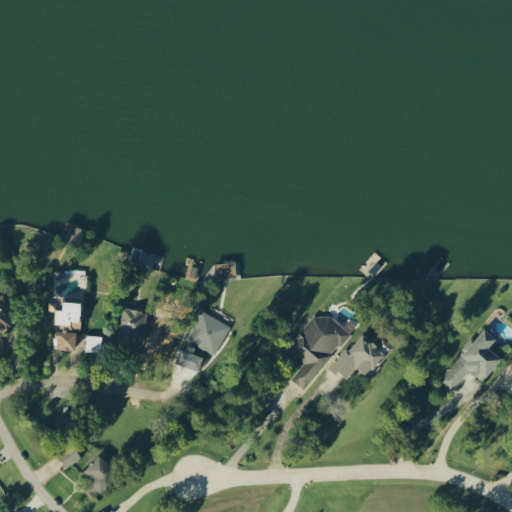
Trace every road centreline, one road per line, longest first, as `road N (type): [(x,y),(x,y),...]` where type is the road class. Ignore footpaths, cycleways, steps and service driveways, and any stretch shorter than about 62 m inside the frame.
road 1 (residential): [(511,494),(474,477),(412,466),(180,476)]
road 2 (residential): [(0,388),(60,374),(151,391)]
road 3 (residential): [(116,453),(227,392)]
